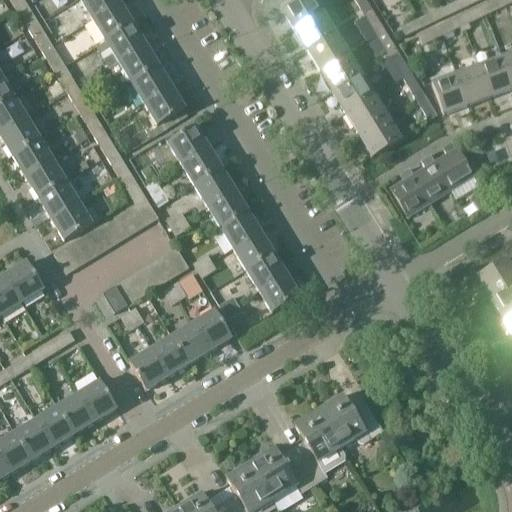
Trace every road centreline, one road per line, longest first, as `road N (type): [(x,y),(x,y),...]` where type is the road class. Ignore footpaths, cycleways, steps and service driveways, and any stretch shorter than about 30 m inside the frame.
road 1 (residential): [(27,511),(354,310)]
road 2 (residential): [(354,310),(168,0)]
road 3 (tertiary): [(395,278),(224,0)]
road 4 (tertiary): [(511,468),(395,278)]
road 5 (residential): [(395,278),(511,213)]
